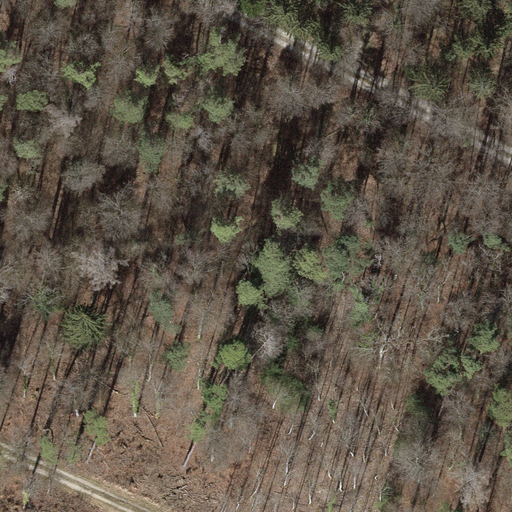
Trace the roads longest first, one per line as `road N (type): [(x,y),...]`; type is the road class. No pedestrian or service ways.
road 1 (track): [(511,155),(216,0)]
road 2 (track): [(0,459),(123,511)]
